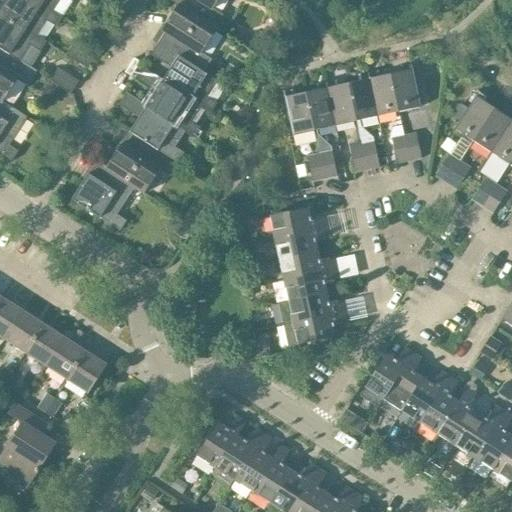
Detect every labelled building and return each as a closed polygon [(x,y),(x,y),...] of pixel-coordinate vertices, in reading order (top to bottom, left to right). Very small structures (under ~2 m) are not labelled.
[(62,17),(52,11),(34,0),(9,0),(8,2),(3,0),(1,0),(3,1),(0,6),(0,13),(36,36),(46,21),(56,28),(62,17)] [(34,0),(52,11),(59,0),(67,0),(72,3),(73,0),(34,0)] [(168,0),(177,6),(180,8),(181,7),(215,29),(215,28),(221,19),(211,12),(219,0),(168,0)] [(158,43),(203,73),(209,64),(199,57),(218,30),(215,28),(215,29),(181,7),(180,8),(177,6),(162,30),(165,32),(158,43)] [(46,42),(36,36),(0,13),(0,48),(20,61),(20,60),(29,46),(39,52),(46,42)] [(82,31),(102,44),(109,32),(90,19),(82,31)] [(217,82),(203,73),(158,43),(150,55),(175,72),(167,84),(166,86),(201,107),(200,108),(210,114),(216,104),(207,98),(217,82)] [(66,56),(86,68),(93,57),(73,44),(66,56)] [(36,72),(20,60),(20,61),(0,48),(0,100),(2,102),(3,102),(20,75),(30,82),(36,72)] [(390,76),(398,112),(420,107),(418,97),(415,87),(411,66),(402,67),(403,73),(390,76)] [(166,86),(167,84),(142,68),(134,80),(159,96),(151,109),(150,110),(185,132),(184,132),(194,139),(200,129),(191,123),(200,108),(201,107),(166,86)] [(50,80),(70,93),(77,82),(57,69),(50,80)] [(398,112),(390,76),(376,78),(375,73),(368,75),(377,117),(398,112)] [(355,121),(377,117),(368,75),(360,76),(361,82),(347,85),(355,121)] [(355,121),(347,85),(335,88),(334,82),(325,84),(334,126),(355,121)] [(314,130),(334,126),(325,84),(318,86),(319,91),(306,94),(314,130)] [(314,130),(306,94),(292,97),(291,92),(283,93),(283,97),(292,135),(314,130)] [(472,141),(493,108),(482,101),(485,97),(477,92),(467,109),(461,105),(457,106),(452,113),(453,117),(459,121),(454,129),(472,141)] [(128,132),(132,134),(178,163),(184,154),(175,147),(184,132),(185,132),(150,110),(151,109),(133,97),(126,93),(118,105),(138,118),(128,132)] [(0,154),(11,161),(18,150),(9,145),(27,117),(3,102),(2,102),(0,100),(0,154)] [(490,152),(511,118),(511,114),(508,112),(505,116),(493,108),(472,141),(490,152)] [(508,164),(511,158),(511,118),(490,152),(508,164)] [(109,170),(109,171),(133,187),(133,188),(143,194),(159,170),(169,176),(178,163),(132,134),(128,132),(132,134),(124,146),(121,144),(106,167),(109,170)] [(409,162),(421,159),(416,135),(404,138),(409,162)] [(397,164),(409,162),(404,138),(392,140),(397,164)] [(366,171),(379,168),(373,143),(361,146),(366,171)] [(355,173),(366,171),(361,146),(349,149),(355,173)] [(325,180),(336,177),(331,152),(319,155),(325,180)] [(312,183),(325,180),(319,155),(307,158),(312,183)] [(445,183),(459,161),(449,155),(435,176),(445,183)] [(445,183),(456,190),(470,168),(459,161),(445,183)] [(133,188),(133,187),(109,171),(109,170),(106,167),(99,163),(91,176),(88,174),(71,200),(119,231),(126,221),(116,214),(133,188)] [(481,206),(495,185),(485,178),(471,200),(481,206)] [(481,206),(492,213),(492,214),(506,192),(495,185),(481,206)] [(274,239),(327,227),(325,218),(311,221),(311,218),(309,219),(307,209),(270,217),(274,239)] [(279,260),(316,252),(314,242),(316,242),(315,240),(329,237),(327,227),(274,239),(279,260)] [(284,281),(336,270),(334,260),(321,263),(320,261),(318,261),(316,252),(279,260),(284,281)] [(288,302),(326,294),(323,285),(325,284),(325,283),(338,280),(336,270),(284,281),(288,302)] [(293,322),(283,325),(283,326),(346,312),(343,302),(330,305),(329,303),(328,304),(326,294),(288,302),(293,322)] [(0,337),(4,339),(22,311),(1,297),(0,299),(0,337)] [(511,326),(511,311),(507,309),(501,319),(511,326)] [(25,353),(43,325),(22,311),(4,339),(25,353)] [(334,324),(348,322),(346,312),(283,326),(288,347),(298,345),(335,337),(333,327),(334,327),(334,324)] [(46,367),(64,338),(43,325),(25,353),(46,367)] [(484,345),(496,353),(501,344),(489,337),(484,345)] [(67,380),(85,352),(64,338),(46,367),(67,380)] [(491,359),(496,353),(484,345),(479,352),(491,359)] [(382,401),(413,354),(404,348),(396,361),(395,360),(394,360),(386,355),(364,389),(382,401)] [(85,352),(67,380),(88,394),(106,365),(85,352)] [(401,413),(422,380),(414,374),(415,373),(413,372),(421,360),(413,354),(382,401),(401,413)] [(477,363),(471,373),(480,379),(486,369),(477,363)] [(0,384),(3,387),(12,372),(4,367),(0,372),(0,384)] [(3,387),(11,392),(20,377),(12,372),(3,387)] [(419,424),(449,378),(441,372),(433,385),(430,383),(430,384),(422,380),(401,413),(419,424)] [(459,403),(458,403),(451,398),(452,397),(449,395),(457,383),(449,378),(419,424),(437,436),(459,403)] [(455,448),(477,415),(469,410),(470,409),(468,407),(476,395),(467,389),(458,403),(459,403),(437,436),(455,448)] [(45,414),(55,399),(46,393),(36,408),(45,414)] [(55,399),(45,414),(52,418),(62,404),(55,399)] [(0,463),(29,483),(54,445),(41,436),(48,427),(14,404),(7,414),(21,423),(0,455),(0,463)] [(473,460),(504,413),(495,408),(487,420),(485,419),(484,420),(477,415),(455,448),(473,460)] [(511,439),(511,437),(505,433),(506,432),(504,431),(511,418),(504,413),(473,460),(491,471),(511,439)] [(236,436),(245,422),(236,417),(229,429),(226,428),(225,429),(217,424),(197,456),(215,468),(236,435),(236,436)] [(360,419),(354,427),(362,432),(367,423),(360,419)] [(228,488),(263,434),(254,428),(247,441),(244,439),(243,440),(236,436),(236,435),(215,468),(210,476),(228,488)] [(272,459),(272,458),(265,454),(266,453),(263,451),(271,439),(263,434),(228,488),(234,480),(251,491),(272,459)] [(396,438),(390,448),(399,454),(405,444),(396,438)] [(511,439),(491,471),(510,484),(511,481),(511,439)] [(270,503),(291,471),(283,466),(284,465),(281,463),(289,451),(280,445),(272,458),(272,459),(251,491),(270,503)] [(431,463),(424,473),(433,479),(439,469),(431,463)] [(283,511),(288,511),(317,469),(309,464),(301,476),(298,474),(298,475),(291,471),(270,503),(283,511)] [(314,511),(326,494),(319,489),(319,487),(317,486),(325,474),(317,469),(288,511),(314,511)] [(177,478),(171,487),(181,493),(186,485),(177,478)] [(459,484),(454,492),(462,497),(467,489),(459,484)] [(147,485),(141,495),(150,501),(157,491),(147,485)] [(340,511),(353,492),(345,487),(337,499),(334,497),(334,499),(326,494),(314,511),(340,511)] [(353,492),(340,511),(355,511),(356,511),(354,510),(361,498),(353,492)]
